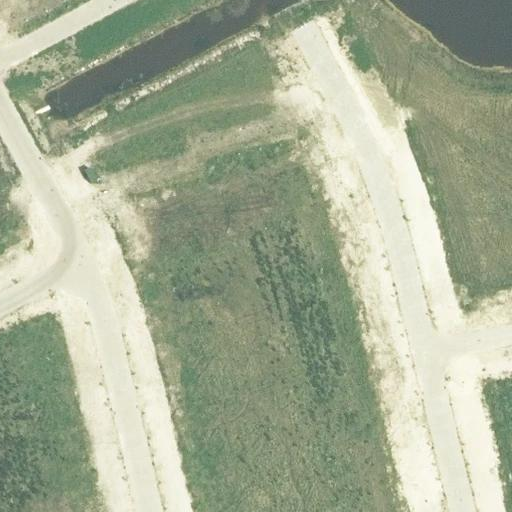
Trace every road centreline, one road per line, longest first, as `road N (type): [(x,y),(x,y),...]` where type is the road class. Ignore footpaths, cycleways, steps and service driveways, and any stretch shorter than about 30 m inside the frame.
road 1 (residential): [(426,359),(371,168),(294,17)]
road 2 (residential): [(148,511),(83,268)]
road 3 (residential): [(83,268),(0,110)]
road 4 (residential): [(462,511),(426,359)]
road 5 (residential): [(122,0),(0,65)]
